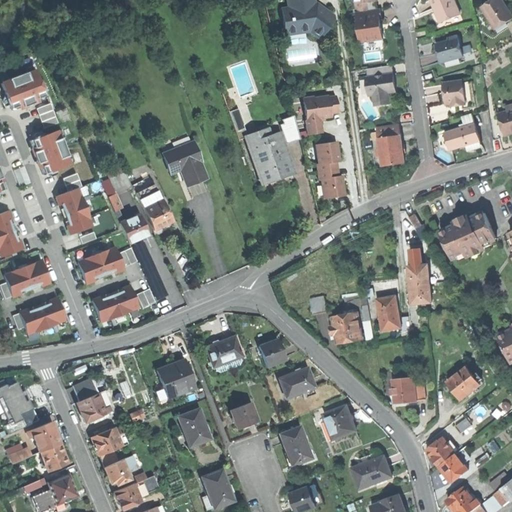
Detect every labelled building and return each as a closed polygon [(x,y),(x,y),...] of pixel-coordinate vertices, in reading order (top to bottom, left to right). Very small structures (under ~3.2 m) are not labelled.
[(282,22),(284,36),(306,35),(303,31),(306,26),(324,34),(328,27),(334,20),(320,11),(321,8),(316,5),(313,5),(312,0),(290,0),(292,8),(288,9),(290,21),(282,22)] [(357,10),(358,13),(368,11),(367,4),(377,2),(376,0),(352,0),(354,10),(357,10)] [(437,8),(443,22),(460,15),(453,0),(430,0),(433,9),(437,8)] [(481,8),(491,25),(502,19),(504,22),(511,17),(501,0),(498,0),(490,6),(488,3),(481,8)] [(440,23),(443,22),(437,8),(433,9),(437,16),(440,23)] [(280,10),(282,22),(290,21),(288,9),(280,10)] [(358,13),(355,13),(360,43),(383,39),(381,29),(379,29),(377,19),(382,19),(380,9),(368,11),(358,13)] [(494,29),(504,22),(502,19),(491,25),(494,29)] [(320,39),(324,34),(306,26),(303,31),(306,35),(320,39)] [(384,46),(383,39),(360,43),(357,44),(358,51),(361,53),(381,50),(384,46)] [(460,39),(436,44),(439,55),(440,63),(444,62),(461,58),(464,57),(460,39)] [(462,63),(461,58),(444,62),(445,67),(462,63)] [(228,68),(240,100),(257,94),(245,62),(228,68)] [(367,70),(369,78),(393,75),(391,66),(367,70)] [(37,67),(1,79),(11,110),(47,98),(37,67)] [(375,107),(390,105),(388,94),(395,92),(394,84),(393,75),(369,78),(366,79),(369,97),(373,96),(375,107)] [(457,107),(466,106),(464,81),(444,83),(445,96),(446,105),(453,105),(457,104),(457,107)] [(304,122),(306,136),(321,134),(319,119),(331,118),(331,114),(338,113),(337,106),(336,97),(313,100),(313,97),(303,98),(306,121),(304,122)] [(36,108),(44,127),(58,122),(51,102),(36,108)] [(228,113),(232,124),(240,121),(236,110),(228,113)] [(511,134),(511,110),(508,112),(498,115),(504,134),(508,133),(509,136),(511,134)] [(464,117),(467,126),(476,123),(473,114),(464,117)] [(279,125),(286,144),(300,139),(293,116),(282,120),(283,124),(279,125)] [(447,132),(453,150),(467,146),(481,142),(476,123),(467,126),(447,132)] [(376,128),(382,168),(404,164),(403,154),(402,147),(398,125),(376,128)] [(237,140),(245,137),(241,126),(233,129),(237,140)] [(29,138),(42,174),(72,163),(59,127),(29,138)] [(245,137),(262,186),(278,180),(293,175),(278,133),(268,137),(266,130),(245,137)] [(449,151),(453,150),(447,132),(444,133),(449,151)] [(483,148),(481,142),(467,146),(469,152),(475,150),(483,148)] [(161,155),(169,174),(178,171),(185,187),(195,183),(204,179),(197,163),(199,162),(191,143),(161,155)] [(316,166),(317,173),(336,170),(335,163),(339,163),(338,154),(336,143),(316,146),(318,165),(316,166)] [(26,166),(15,169),(19,185),(30,182),(26,166)] [(322,181),(324,200),(344,197),(343,187),(341,177),(337,177),(336,170),(317,173),(318,181),(322,181)] [(124,174),(131,186),(133,185),(130,178),(134,176),(131,171),(124,174)] [(67,187),(80,182),(77,173),(64,178),(67,187)] [(133,191),(141,210),(161,201),(152,182),(133,191)] [(80,186),(55,194),(58,205),(60,205),(70,234),(94,226),(80,186)] [(107,198),(113,212),(121,209),(114,195),(107,198)] [(141,210),(151,231),(161,226),(171,222),(161,201),(141,210)] [(0,212),(0,256),(25,249),(22,239),(17,240),(11,219),(14,219),(10,209),(0,212)] [(439,234),(451,260),(464,254),(466,258),(485,249),(483,246),(496,240),(484,214),(470,221),(469,218),(459,223),(452,226),(453,228),(439,234)] [(409,219),(415,230),(421,226),(415,215),(409,219)] [(118,224),(127,244),(137,240),(147,236),(138,216),(118,224)] [(78,258),(85,284),(96,281),(94,274),(114,269),(115,273),(124,270),(118,246),(78,258)] [(125,265),(137,260),(131,248),(120,253),(125,265)] [(411,251),(412,268),(423,267),(421,250),(411,251)] [(20,287),(42,281),(43,286),(51,284),(44,260),(4,271),(12,297),(22,294),(20,287)] [(412,268),(408,268),(409,277),(410,287),(430,285),(428,266),(423,267),(412,268)] [(6,298),(12,296),(7,283),(1,285),(6,298)] [(22,292),(42,286),(41,283),(21,288),(22,292)] [(132,285),(92,300),(101,323),(141,307),(132,285)] [(432,303),(430,285),(410,287),(411,297),(412,305),(432,303)] [(150,288),(137,294),(143,308),(156,301),(150,288)] [(379,298),(385,330),(393,329),(403,327),(397,295),(379,298)] [(356,298),(357,305),(368,303),(367,296),(356,298)] [(316,299),(319,311),(327,310),(324,297),(316,299)] [(40,328),(66,321),(60,299),(21,310),(29,340),(42,337),(40,328)] [(359,311),(334,316),(335,325),(331,326),(332,334),(337,333),(338,343),(350,341),(364,339),(359,311)] [(20,313),(14,315),(18,329),(24,328),(20,313)] [(511,331),(498,338),(509,363),(511,362),(511,328),(511,329),(511,331)] [(206,347),(213,367),(219,365),(242,357),(235,337),(219,343),(206,347)] [(259,347),(266,366),(286,359),(282,349),(279,340),(259,347)] [(446,363),(445,343),(436,344),(437,364),(446,363)] [(244,363),(242,357),(219,365),(221,372),(244,363)] [(157,370),(168,398),(195,387),(185,360),(170,365),(157,370)] [(279,379),(287,398),(305,392),(314,388),(316,387),(313,379),(308,368),(279,379)] [(453,393),(460,401),(479,386),(477,383),(482,380),(477,374),(472,377),(466,368),(446,384),(453,393)] [(36,416),(26,390),(21,392),(15,377),(0,382),(0,412),(0,413),(5,411),(9,423),(6,424),(9,432),(29,425),(27,419),(36,416)] [(393,379),(396,402),(407,401),(419,400),(417,384),(417,377),(393,379)] [(73,386),(80,402),(100,393),(93,378),(73,386)] [(426,383),(417,384),(419,400),(428,399),(426,383)] [(317,394),(314,388),(305,392),(307,398),(317,394)] [(105,391),(100,393),(108,413),(114,410),(105,391)] [(226,398),(238,429),(246,426),(257,421),(246,391),(226,398)] [(80,402),(78,402),(82,413),(86,422),(96,418),(108,413),(100,393),(80,402)] [(326,414),(335,439),(359,430),(354,418),(349,405),(326,414)] [(178,417),(190,447),(201,443),(211,439),(200,409),(178,417)] [(133,415),(135,420),(144,417),(142,411),(133,415)] [(110,416),(108,413),(96,418),(97,422),(110,416)] [(455,427),(460,434),(471,425),(466,419),(455,427)] [(33,437),(39,453),(41,452),(61,444),(57,434),(52,422),(30,431),(33,437)] [(287,451),(292,466),(312,458),(301,426),(280,433),(287,451)] [(96,447),(100,456),(113,450),(123,447),(116,428),(106,432),(101,434),(92,437),(96,447)] [(431,460),(437,467),(454,454),(445,443),(449,441),(447,438),(443,440),(442,438),(425,451),(431,460)] [(64,454),(61,444),(41,452),(48,472),(68,464),(64,454)] [(8,449),(14,463),(31,456),(28,448),(15,453),(12,447),(8,449)] [(118,462),(113,450),(100,456),(104,467),(118,462)] [(137,454),(123,459),(128,472),(133,470),(140,461),(137,454)] [(462,465),(454,454),(437,467),(443,476),(449,483),(466,471),(464,468),(467,466),(465,463),(462,465)] [(355,467),(362,489),(395,477),(391,467),(387,456),(355,467)] [(123,459),(118,462),(104,467),(107,476),(111,483),(116,482),(117,485),(131,480),(128,472),(123,459)] [(46,477),(48,484),(69,476),(67,469),(46,477)] [(202,479),(214,511),(234,503),(228,488),(222,472),(202,479)] [(135,476),(138,483),(143,481),(146,479),(144,473),(135,476)] [(488,484),(496,493),(509,483),(502,473),(488,484)] [(51,490),(57,505),(64,502),(71,500),(70,498),(77,495),(73,486),(69,476),(48,484),(51,490)] [(146,479),(143,481),(148,493),(160,488),(155,476),(146,479)] [(40,487),(48,484),(46,477),(37,481),(40,487)] [(19,496),(40,487),(37,481),(16,489),(19,496)] [(138,483),(135,484),(139,496),(148,493),(143,481),(138,483)] [(502,507),(511,498),(511,486),(509,483),(496,493),(493,495),(502,507)] [(135,484),(114,492),(118,502),(121,511),(133,506),(137,504),(142,502),(139,496),(135,484)] [(295,506),(297,511),(303,511),(317,507),(313,498),(319,496),(315,485),(291,494),(295,506)] [(452,511),(471,511),(479,506),(474,499),(472,501),(462,488),(444,502),(452,511)] [(56,511),(67,508),(64,502),(57,505),(51,490),(33,497),(38,511),(43,511),(53,508),(54,511),(56,511)] [(408,511),(407,508),(402,494),(382,501),(383,502),(374,505),(376,511),(408,511)]
